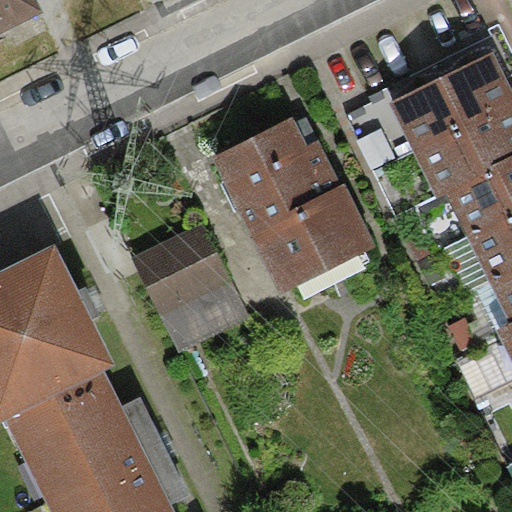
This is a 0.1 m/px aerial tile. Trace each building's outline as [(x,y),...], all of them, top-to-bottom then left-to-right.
[(0,0),(0,38),(32,23),(20,0),(0,0)] [(511,87),(486,38),(391,88),(440,181),(446,178),(511,143),(511,87)] [(292,105),(214,147),(285,277),(363,235),(292,105)] [(511,143),(446,178),(511,305),(511,143)] [(206,232),(139,265),(179,346),(246,314),(206,232)] [(49,233),(0,257),(0,403),(92,357),(107,350),(49,233)] [(511,307),(502,313),(511,331),(511,307)] [(169,511),(92,357),(0,403),(54,511),(169,511)]
